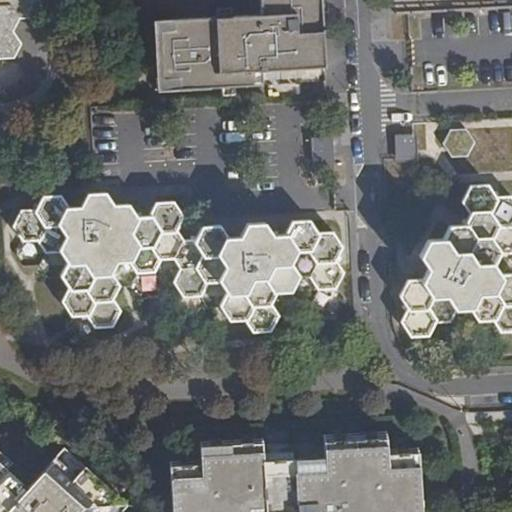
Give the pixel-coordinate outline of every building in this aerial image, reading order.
[(0,0),(0,59),(12,59),(20,45),(12,33),(20,19),(34,18),(41,5),(37,0),(0,0)] [(176,19),(158,20),(158,30),(161,80),(162,90),(180,89),(274,84),(325,81),(324,56),(322,22),(320,0),(259,0),(260,14),(215,17),(176,19)] [(315,163),(333,162),(332,134),(314,134),(315,163)] [(407,281),(401,294),(409,307),(402,321),(410,333),(425,333),(432,319),(447,319),(454,305),(469,304),(477,317),(493,317),(501,329),(511,328),(511,276),(498,277),(490,264),(497,251),(511,250),(511,225),(511,224),(511,222),(511,201),(510,198),(495,199),(487,186),(472,186),(465,200),(473,213),(466,226),(450,227),(443,240),(428,241),(421,254),(429,267),(423,280),(407,281)] [(22,213),(15,227),(24,239),(39,237),(47,248),(62,248),(71,261),(65,273),(75,287),(68,301),(75,311),(92,311),(97,323),(117,322),(121,309),(114,299),(120,285),(111,271),(117,258),(132,258),(140,271),(157,270),(163,257),(178,256),(184,267),(176,282),(183,295),(175,307),(184,319),(202,319),(208,306),(226,305),(233,317),(249,318),(259,333),(274,332),(281,315),(295,315),(301,303),(313,301),(320,314),(339,313),(348,300),(338,286),(346,274),(337,260),(344,248),(335,234),(320,234),(312,222),(296,223),(289,237),(274,237),(266,225),(250,226),(243,238),(231,239),(223,227),(208,228),(200,241),(186,242),(176,229),(184,214),(177,204),(162,205),(155,217),(137,218),(130,207),(115,207),(106,195),(89,196),(82,209),(69,210),(60,198),(44,199),(36,212),(22,213)] [(206,449),(170,451),(173,511),(421,511),(418,437),(396,438),(396,430),(329,434),(330,453),(269,456),(268,437),(206,441),(206,449)] [(120,511),(128,503),(65,447),(29,487),(0,461),(0,511),(120,511)]
